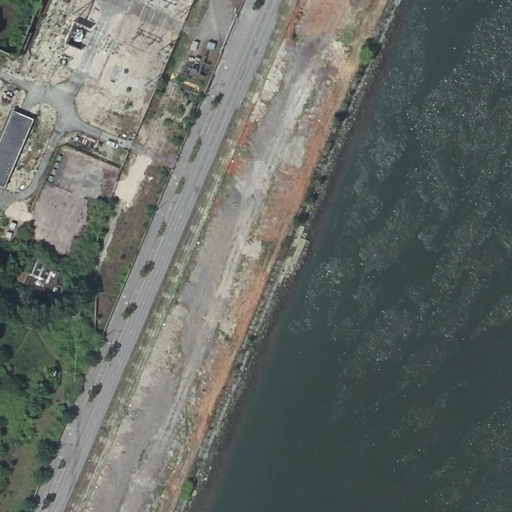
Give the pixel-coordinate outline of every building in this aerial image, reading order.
[(12,111),(0,139),(0,186),(4,188),(34,120),(12,111)] [(21,270),(16,280),(39,290),(37,295),(46,299),(48,294),(58,298),(63,287),(55,283),(59,273),(50,269),(51,266),(29,256),(23,270),(21,270)] [(226,288),(238,266),(224,258),(211,280),(226,288)] [(141,413),(153,416),(158,394),(146,391),(141,413)] [(143,447),(151,451),(156,439),(149,435),(143,447)] [(141,465),(146,449),(134,445),(130,461),(141,465)]
